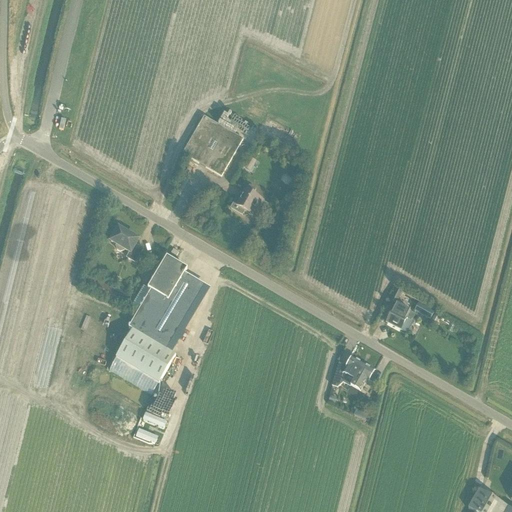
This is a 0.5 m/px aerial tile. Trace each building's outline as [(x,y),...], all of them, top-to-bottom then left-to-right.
[(222,177),(243,140),(204,117),(183,155),(222,177)] [(253,137),(255,131),(243,126),(241,132),(253,137)] [(293,127),(287,140),(315,154),(322,141),(293,127)] [(293,178),(297,175),(292,169),(288,172),(293,178)] [(254,217),(263,201),(253,195),(256,190),(249,186),(243,196),(240,194),(232,208),(242,215),(244,211),(254,217)] [(143,250),(137,246),(140,240),(118,227),(109,242),(116,246),(117,250),(120,252),(124,251),(129,253),(126,258),(135,263),(143,250)] [(205,287),(184,275),(187,270),(166,258),(166,259),(160,255),(151,270),(152,271),(157,274),(148,290),(151,291),(147,298),(140,310),(128,329),(133,331),(116,359),(159,385),(175,357),(167,352),(170,347),(171,348),(181,331),(180,330),(205,287)] [(390,302),(392,303),(395,305),(402,293),(396,290),(390,302)] [(140,294),(133,306),(140,310),(147,298),(140,294)] [(76,317),(99,330),(108,315),(86,301),(76,317)] [(434,312),(419,303),(414,311),(430,320),(434,312)] [(395,305),(386,323),(401,331),(407,318),(412,321),(415,316),(410,313),(396,305),(395,305)] [(441,317),(435,314),(431,322),(436,326),(441,317)] [(349,387),(363,364),(352,356),(345,367),(339,364),(332,387),(337,389),(344,383),(349,387)] [(369,383),(375,372),(363,364),(349,387),(360,393),(367,381),(369,383)] [(356,411),(354,416),(365,421),(368,416),(356,411)] [(511,487),(498,478),(494,485),(508,495),(511,489),(511,487)] [(511,511),(511,489),(511,492),(511,498),(511,501),(511,510),(479,491),(468,510),(470,511),(511,511)]
